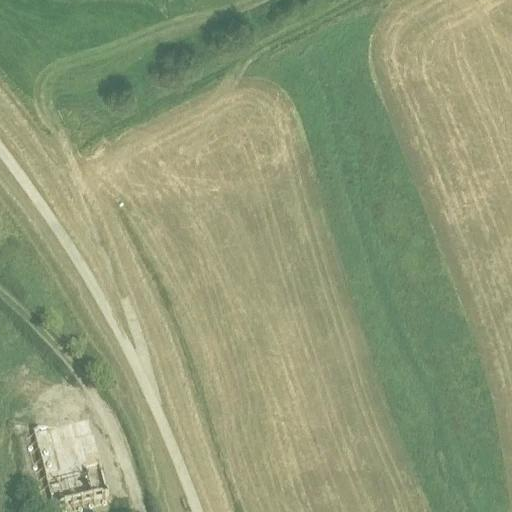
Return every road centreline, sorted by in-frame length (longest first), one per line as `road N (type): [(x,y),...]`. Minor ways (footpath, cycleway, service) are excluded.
road 1 (track): [(0,150),(143,377),(196,511)]
road 2 (track): [(66,152),(356,0)]
road 3 (track): [(143,377),(124,301),(55,129)]
road 4 (unclassified): [(139,511),(114,434),(59,351)]
